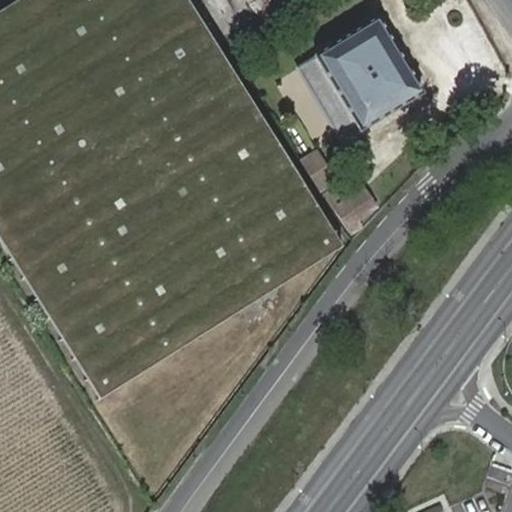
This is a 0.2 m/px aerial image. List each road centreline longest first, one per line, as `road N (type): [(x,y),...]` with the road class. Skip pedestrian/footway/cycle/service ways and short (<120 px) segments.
road 1 (tertiary): [(335,511),(450,379),(511,292)]
road 2 (track): [(0,301),(129,506)]
